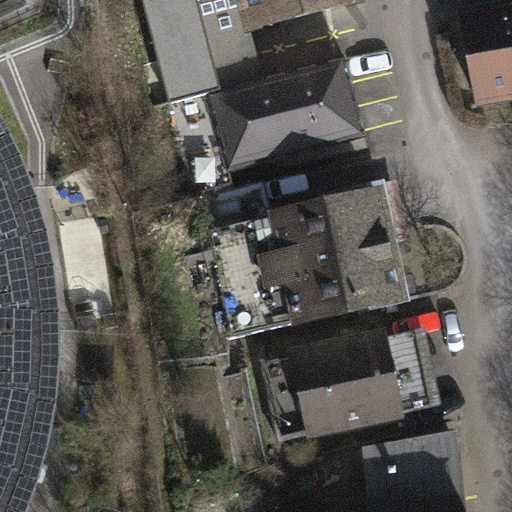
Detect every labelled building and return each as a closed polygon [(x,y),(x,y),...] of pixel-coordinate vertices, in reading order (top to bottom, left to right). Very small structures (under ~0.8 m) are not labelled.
[(0,0),(0,15),(18,7),(16,0),(0,0)] [(143,0),(169,103),(208,93),(235,86),(221,29),(207,33),(198,0),(242,0),(250,29),(357,2),(356,0),(143,0)] [(511,7),(464,16),(481,116),(511,110),(511,7)] [(235,86),(208,93),(228,173),(366,138),(345,58),(235,86)] [(6,137),(0,127),(0,511),(16,511),(45,431),(54,321),(41,227),(6,137)] [(322,206),(273,216),(295,324),(399,302),(375,183),(320,194),(322,206)] [(383,337),(293,355),(309,434),(399,415),(383,337)] [(460,511),(453,437),(368,453),(372,511),(460,511)]
